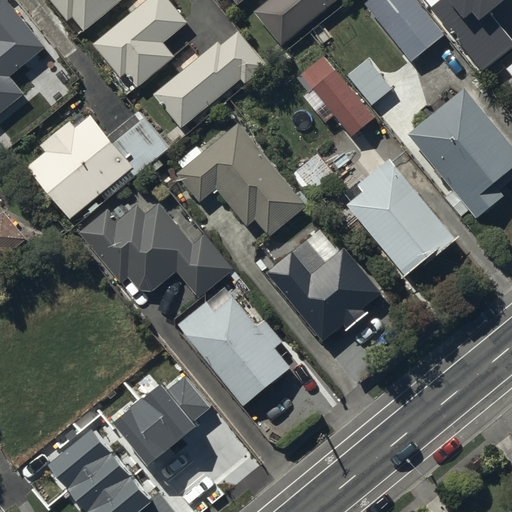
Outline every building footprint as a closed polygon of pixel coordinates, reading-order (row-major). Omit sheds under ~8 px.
[(53,0),(69,19),(74,14),(85,28),(119,0),(53,0)] [(171,0),(145,0),(94,42),(122,75),(127,71),(138,85),(175,55),(164,41),(189,21),(171,0)] [(266,0),(255,9),(283,43),(334,0),(266,0)] [(445,32),(418,0),(367,0),(366,1),(413,59),(445,32)] [(511,19),(495,0),(426,0),(475,58),(511,27),(511,19)] [(49,80),(51,78),(12,30),(16,27),(2,10),(0,11),(0,109),(17,96),(22,102),(23,101),(29,109),(56,88),(49,80)] [(221,43),(218,40),(154,92),(182,126),(242,76),(246,81),(267,64),(265,61),(266,60),(239,28),(221,43)] [(354,133),(377,114),(337,67),(335,68),(324,54),(303,72),(354,133)] [(494,180),(511,165),(511,142),(465,86),(409,132),(478,215),(505,193),(494,180)] [(71,119),(41,144),(46,150),(28,164),(71,217),(135,165),(92,113),(76,125),(71,119)] [(239,121),(178,171),(201,199),(217,186),(248,223),(256,217),(270,234),(307,204),(239,121)] [(339,175),(320,151),(292,173),(312,197),(339,175)] [(391,157),(359,183),(364,189),(348,202),(406,271),(426,255),(429,260),(457,237),(391,157)] [(109,207),(80,230),(121,280),(129,274),(140,288),(153,289),(178,269),(200,296),(235,267),(206,231),(194,241),(161,200),(147,211),(139,202),(119,218),(109,207)] [(0,259),(28,236),(5,209),(0,213),(0,259)] [(364,306),(384,290),(346,243),(327,259),(309,237),(295,249),(294,248),(268,270),(324,338),(345,321),(348,326),(367,310),(364,306)] [(226,285),(180,323),(245,400),(289,363),(276,347),(284,340),(265,318),(258,323),(226,285)] [(64,323),(57,315),(18,348),(25,355),(4,373),(22,394),(18,398),(40,425),(81,391),(88,399),(109,381),(102,373),(121,357),(107,341),(113,336),(111,333),(120,326),(99,301),(91,308),(87,303),(64,323)] [(0,346),(14,335),(0,318),(0,346)] [(235,431),(185,369),(164,385),(193,422),(177,434),(198,461),(235,431)] [(129,416),(125,411),(56,470),(84,503),(101,489),(115,506),(145,480),(132,465),(155,445),(151,441),(164,429),(143,404),(129,416)]
